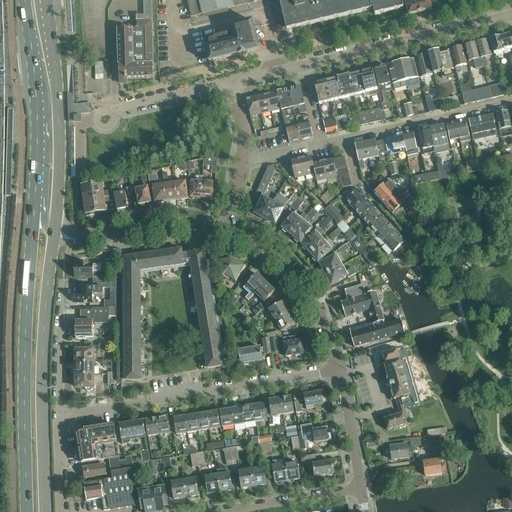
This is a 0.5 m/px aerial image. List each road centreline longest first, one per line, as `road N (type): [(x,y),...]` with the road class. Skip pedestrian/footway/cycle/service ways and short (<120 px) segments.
road 1 (primary): [(33,209),(24,332),(26,511)]
road 2 (residential): [(511,16),(232,82)]
road 3 (unclassified): [(59,416),(338,371)]
road 4 (primary): [(45,511),(42,380),(54,231)]
road 5 (primary): [(54,231),(60,107),(46,0)]
road 6 (primary): [(26,0),(37,100),(33,209)]
road 7 (unclassified): [(338,371),(314,300),(296,278),(223,229)]
road 8 (residential): [(345,139),(511,101)]
road 9 (unclassified): [(75,237),(174,223),(223,229)]
road 10 (residential): [(224,511),(359,489)]
road 11 (residential): [(59,416),(60,285)]
